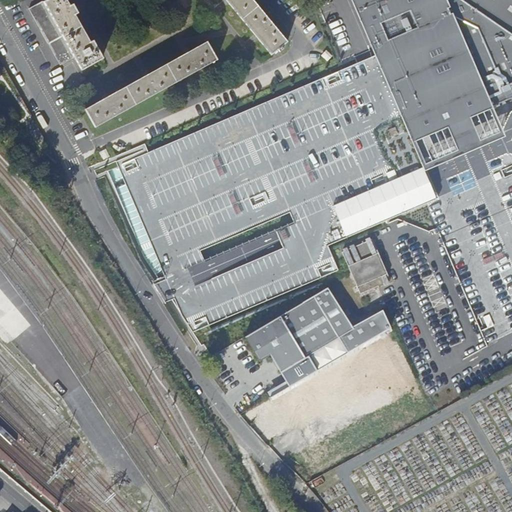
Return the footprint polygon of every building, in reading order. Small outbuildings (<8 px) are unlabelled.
[(43,1),(30,9),(61,65),(74,57),(81,70),(103,58),(93,40),(89,42),(74,15),(77,13),(72,4),(69,6),(65,0),(46,0),(44,2),(43,1)] [(269,19),(252,0),(226,0),(227,0),(230,4),(255,35),(257,37),(259,39),(272,55),(288,42),(269,19)] [(511,100),(511,0),(351,0),(414,142),(511,100)] [(85,110),(95,127),(218,60),(208,42),(189,53),(187,54),(185,55),(150,74),(146,76),(145,77),(108,97),(105,99),(85,110)] [(372,48),(354,56),(356,61),(374,54),(372,48)] [(343,251),(361,293),(391,280),(373,239),(343,251)] [(0,286),(0,334),(6,342),(30,323),(0,286)] [(339,337),(348,352),(391,327),(383,309),(353,326),(328,287),(308,299),(245,336),(260,361),(271,354),(281,372),(339,337)] [(286,382),(268,390),(270,395),(288,387),(286,382)] [(5,465),(1,469),(14,480),(18,476),(5,465)]
